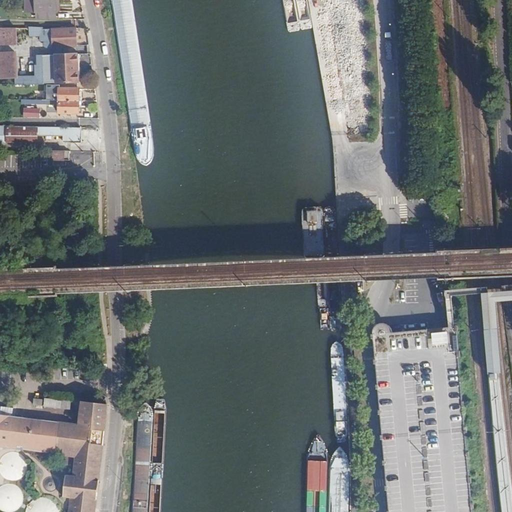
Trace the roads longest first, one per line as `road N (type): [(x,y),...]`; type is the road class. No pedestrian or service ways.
road 1 (residential): [(106,511),(118,397),(113,170),(90,0)]
road 2 (residential): [(504,0),(511,236)]
